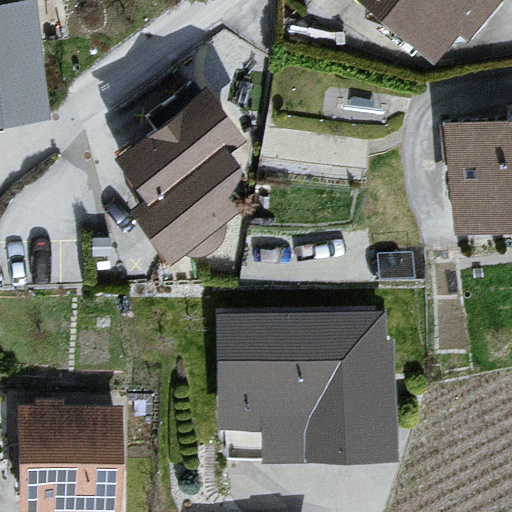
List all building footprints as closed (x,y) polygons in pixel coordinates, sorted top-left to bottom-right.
[(461,20),(477,0),(378,0),(424,38),(448,8),(461,20)] [(0,113),(33,110),(34,109),(23,5),(0,7),(0,113)] [(135,199),(165,240),(174,233),(176,236),(179,239),(182,241),(186,242),(190,243),(193,243),(197,242),(201,241),(204,240),(207,237),(210,235),(212,232),(214,228),(215,225),(215,221),(215,217),(214,213),(213,210),(211,206),(220,200),(207,184),(218,176),(220,174),(221,172),(222,169),(223,166),(223,164),(223,161),(223,158),(222,155),(220,153),(218,150),(216,149),(213,147),(211,146),(208,145),(228,131),(201,94),(199,96),(155,128),(124,152),(150,188),(135,199)] [(511,209),(511,119),(450,124),(453,157),(458,214),(511,209)] [(224,418),(225,442),(379,442),(378,426),(377,348),(357,348),(356,311),(221,314),(223,418),(224,418)] [(20,409),(19,442),(19,497),(49,498),(113,498),(114,411),(20,409)]
